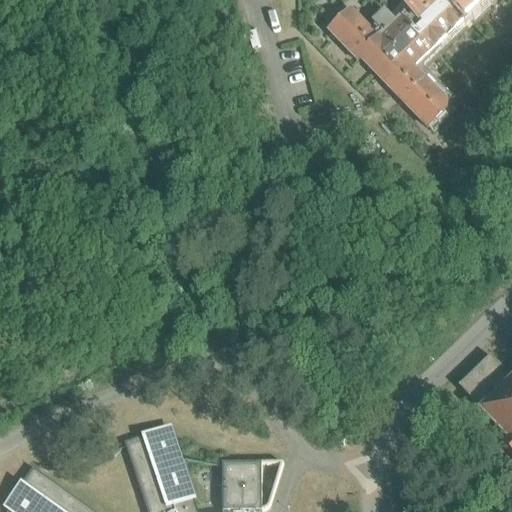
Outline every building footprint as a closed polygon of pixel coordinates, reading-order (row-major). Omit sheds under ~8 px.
[(397,0),(397,1),(401,5),(387,18),(384,15),(375,23),(379,27),(371,34),(351,13),(330,33),(358,62),(361,60),(428,129),(450,108),(420,76),(472,26),(467,20),(487,0),(397,0)] [(263,75),(259,59),(233,66),(237,83),(263,75)] [(268,92),(263,75),(237,83),(242,100),(268,92)] [(247,116),(273,109),(268,92),(242,100),(247,116)] [(278,126),(273,109),(247,116),(252,133),(278,126)] [(283,143),(278,126),(252,133),(257,150),(283,143)] [(287,159),(283,143),(257,150),(262,167),(287,159)] [(511,379),(491,357),(459,388),(511,444),(505,450),(511,457),(511,379)] [(265,511),(267,511),(268,510),(269,509),(270,507),(271,505),(271,504),(283,465),(222,466),(222,469),(223,511),(197,511),(181,464),(169,430),(151,436),(143,439),(143,438),(124,445),(146,511),(92,511),(33,470),(22,486),(17,492),(6,508),(10,511),(265,511)]
